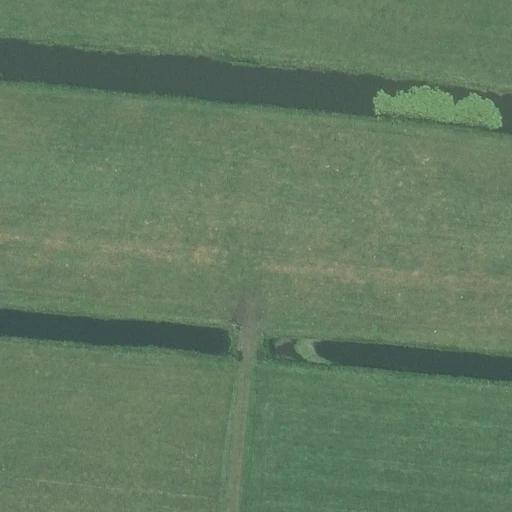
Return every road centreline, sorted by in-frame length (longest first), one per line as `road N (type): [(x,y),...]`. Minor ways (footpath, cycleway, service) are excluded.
road 1 (track): [(0,484),(282,511)]
road 2 (track): [(254,249),(234,511)]
